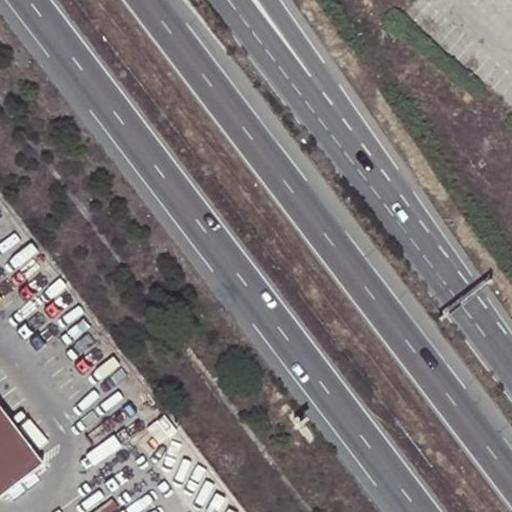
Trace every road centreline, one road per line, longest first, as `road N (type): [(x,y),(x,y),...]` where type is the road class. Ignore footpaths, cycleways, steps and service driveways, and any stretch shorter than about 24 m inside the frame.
road 1 (motorway): [(24,0),(415,511)]
road 2 (motorway): [(511,472),(149,0)]
road 3 (primary): [(485,332),(227,0)]
road 4 (unclassified): [(485,332),(266,0)]
